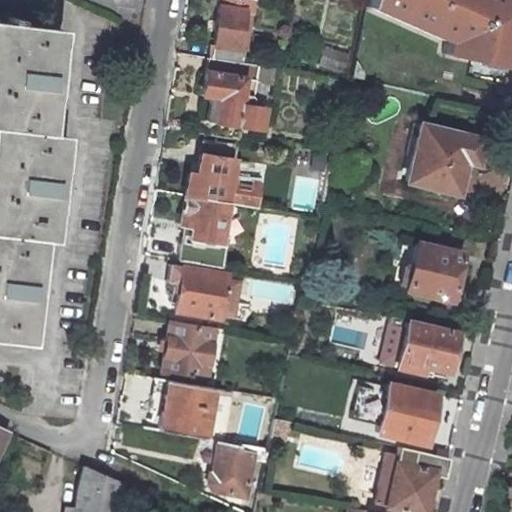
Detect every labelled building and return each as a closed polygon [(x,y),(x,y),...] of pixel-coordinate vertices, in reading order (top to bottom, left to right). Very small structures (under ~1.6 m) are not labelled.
[(216,0),(208,56),(242,62),(249,11),(251,0),(216,0)] [(511,49),(511,0),(360,0),(359,5),(440,41),(437,53),(508,68),(511,49)] [(49,28),(0,21),(0,340),(20,343),(32,238),(42,238),(53,134),(38,132),(49,28)] [(211,119),(255,126),(259,108),(249,106),(250,99),(247,95),(249,79),(271,82),(274,66),(242,62),(208,56),(203,55),(198,93),(205,93),(214,94),(211,119)] [(348,64),(347,63),(344,74),(354,77),(355,70),(348,64)] [(327,74),(324,91),(336,91),(338,76),(327,74)] [(205,93),(201,117),(211,119),(214,94),(205,93)] [(415,122),(402,180),(454,193),(462,161),(467,136),(415,122)] [(467,136),(462,161),(472,163),(478,139),(467,136)] [(227,179),(230,158),(197,153),(195,163),(194,173),(186,172),(182,195),(223,201),(253,207),(257,184),(227,179)] [(194,173),(195,163),(188,162),(186,172),(194,173)] [(182,195),(178,222),(180,223),(189,224),(187,237),(217,242),(223,201),(182,195)] [(217,242),(187,237),(189,224),(180,223),(174,260),(213,266),(217,242)] [(459,254),(411,242),(400,289),(456,303),(462,276),(454,275),(459,254)] [(223,275),(180,268),(173,311),(216,318),(223,275)] [(202,377),(210,329),(165,321),(158,370),(202,377)] [(453,334),(403,322),(393,367),(419,373),(421,368),(444,373),(453,334)] [(226,329),(214,327),(212,338),(225,339),(226,329)] [(150,376),(144,409),(157,411),(162,378),(160,378),(150,376)] [(162,378),(157,411),(154,429),(172,433),(199,437),(208,386),(170,380),(162,378)] [(375,433),(422,443),(428,415),(432,396),(385,385),(375,433)] [(428,415),(422,443),(431,445),(436,417),(428,415)] [(216,444),(211,476),(207,476),(206,483),(211,490),(225,493),(227,490),(242,492),(249,454),(235,451),(235,448),(216,444)] [(447,459),(394,447),(393,454),(382,452),(380,463),(390,465),(382,506),(408,511),(421,511),(426,496),(420,494),(426,471),(443,475),(447,459)] [(70,489),(67,511),(115,511),(119,481),(78,463),(70,489)] [(382,506),(390,465),(380,463),(371,503),(382,506)]
